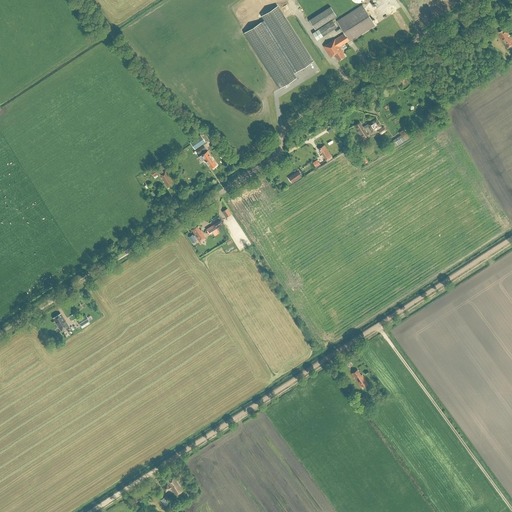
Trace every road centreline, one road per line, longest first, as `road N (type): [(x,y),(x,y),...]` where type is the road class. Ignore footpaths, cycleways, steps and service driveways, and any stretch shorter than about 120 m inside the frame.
road 1 (tertiary): [(0,332),(269,161),(290,122),(480,0)]
road 2 (track): [(91,511),(511,238)]
road 3 (unknown): [(379,328),(511,510)]
